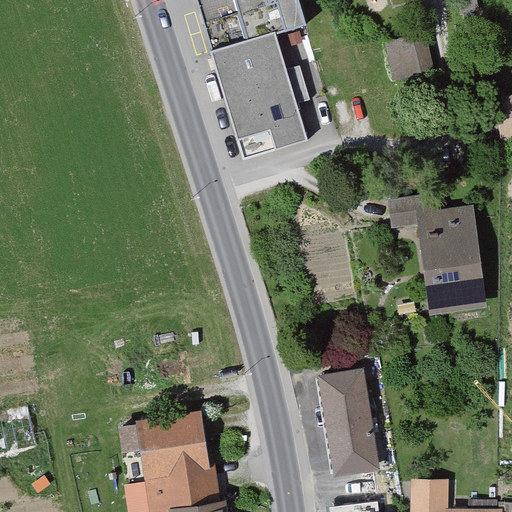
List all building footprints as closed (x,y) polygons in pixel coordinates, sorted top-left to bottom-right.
[(196,0),(213,55),(275,37),(306,27),(298,0),(196,0)] [(458,0),(463,26),(482,22),(477,0),(458,0)] [(275,37),(213,55),(244,161),(306,143),(295,105),(309,101),(300,69),(285,73),(275,37)] [(423,37),(387,45),(395,80),(432,72),(423,37)] [(511,97),(497,100),(504,146),(511,144),(511,97)] [(418,225),(430,317),(485,309),(471,211),(430,216),(428,199),(390,205),(393,228),(418,225)] [(318,382),(332,478),(378,471),(363,375),(318,382)] [(150,511),(223,511),(217,467),(209,468),(201,416),(137,427),(150,511)] [(116,449),(131,448),(130,420),(115,420),(116,449)] [(412,511),(447,511),(448,484),(413,482),(412,511)]
